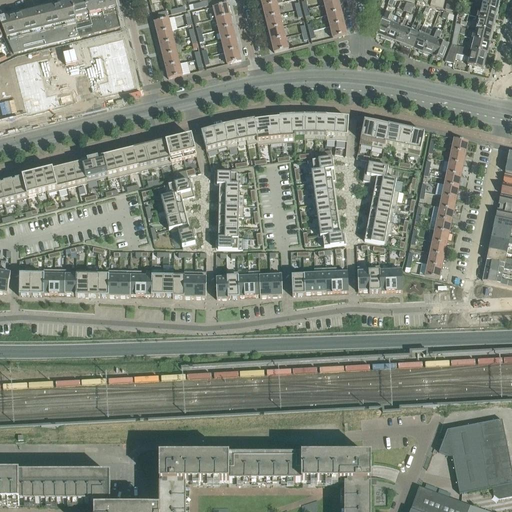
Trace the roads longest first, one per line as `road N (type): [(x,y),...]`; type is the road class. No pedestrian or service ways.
road 1 (residential): [(0,319),(204,329),(352,309),(511,302)]
road 2 (secondary): [(265,89),(380,92),(503,120)]
road 3 (secondary): [(496,102),(358,74),(258,78)]
road 4 (residential): [(468,289),(503,120)]
road 5 (secondary): [(0,152),(154,114)]
road 6 (secondary): [(152,103),(0,141)]
